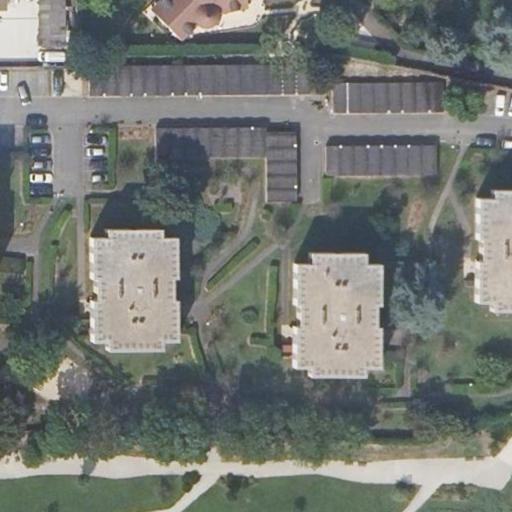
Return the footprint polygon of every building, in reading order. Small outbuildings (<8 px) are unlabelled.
[(67,0),(39,0),(40,47),(67,47),(67,0)] [(240,0),(135,0),(136,0),(155,38),(180,25),(182,29),(185,33),(190,35),(194,36),(199,35),(203,33),(207,30),(209,26),(209,16),(242,9),(240,0)] [(298,63),(92,65),(92,94),(311,93),(311,63),(298,63)] [(443,82),(334,83),(334,112),(443,111),(443,82)] [(267,128),(158,129),(158,157),(267,156),(267,201),(297,202),(296,132),(267,132),(267,128)] [(437,147),(327,148),(327,175),(437,175),(437,147)] [(511,190),(492,191),(493,199),(477,199),(477,237),(480,237),(481,262),(477,262),(478,301),(492,300),(492,309),(511,309),(511,190)] [(107,239),(91,239),(92,277),(97,277),(96,302),(93,302),(93,340),(108,340),(108,349),(161,348),(161,340),(175,339),(175,301),(170,301),(171,276),(174,276),(175,238),(159,238),(159,229),(106,231),(107,239)] [(362,254),(310,254),(310,264),(295,265),(295,302),(299,303),(299,327),(295,327),(296,366),(311,367),(311,375),(362,374),(361,367),(378,366),(378,328),(374,328),(374,303),(378,303),(378,265),(363,265),(362,254)]
